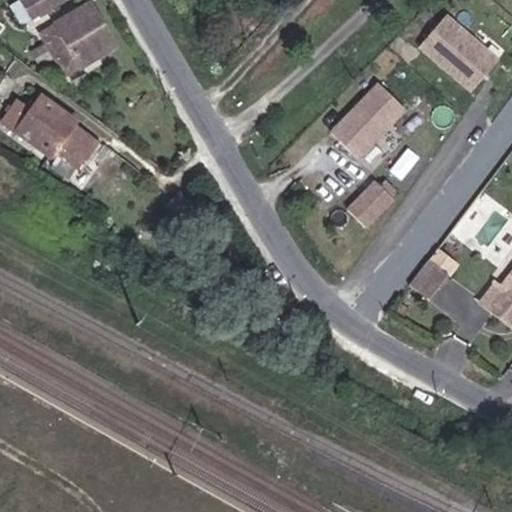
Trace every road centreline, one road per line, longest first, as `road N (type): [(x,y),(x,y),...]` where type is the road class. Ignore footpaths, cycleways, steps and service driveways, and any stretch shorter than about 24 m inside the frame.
road 1 (residential): [(356,320),(303,281),(144,0)]
road 2 (residential): [(511,131),(356,320)]
road 3 (residential): [(511,411),(356,320)]
